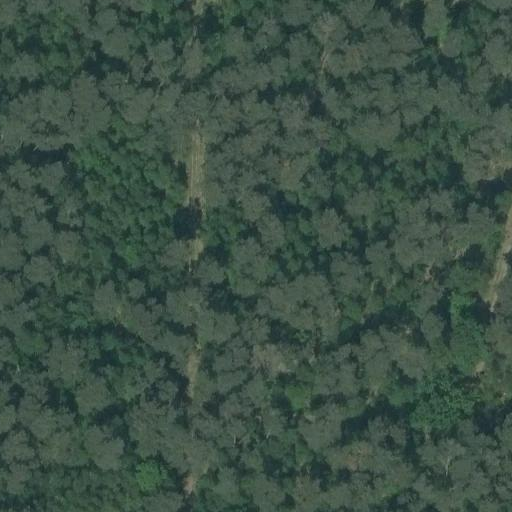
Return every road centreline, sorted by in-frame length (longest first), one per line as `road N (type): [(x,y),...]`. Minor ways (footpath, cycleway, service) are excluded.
road 1 (track): [(209,416),(464,410),(511,246)]
road 2 (track): [(209,416),(205,0)]
